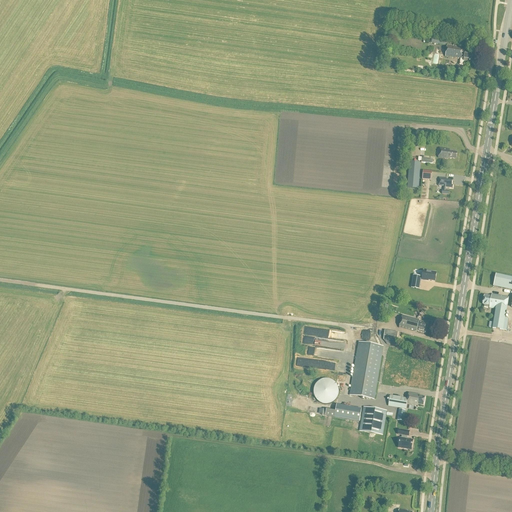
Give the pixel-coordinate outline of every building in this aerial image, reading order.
[(464,49),(447,46),(445,57),(462,60),(463,59),(464,59),(464,62),(473,63),(474,54),(465,53),(465,54),(463,54),(464,49)] [(448,150),(440,148),(438,158),(448,160),(448,158),(449,159),(451,159),(456,160),(457,153),(449,151),(448,150)] [(420,164),(410,163),(408,188),(418,189),(420,164)] [(423,171),(423,178),(431,179),(432,172),(423,171)] [(447,179),(439,178),(438,186),(444,187),(443,191),(442,191),(442,195),(449,195),(449,191),(445,191),(446,188),(453,189),(453,186),(452,186),(452,181),(446,181),(447,179)] [(413,276),(411,288),(419,290),(421,280),(422,280),(425,281),(425,280),(435,282),(437,273),(423,271),(422,278),(421,278),(421,277),(413,276)] [(511,278),(496,275),(493,287),(511,290),(511,278)] [(489,328),(493,329),(506,331),(508,320),(505,319),(506,311),(509,298),(492,295),(491,297),(484,296),(483,305),(485,305),(484,308),(488,309),(489,306),(490,306),(489,308),(496,309),(494,323),(490,323),(489,328)] [(420,320),(402,316),(399,328),(414,332),(417,331),(425,334),(428,324),(419,322),(420,320)] [(398,333),(385,331),(383,340),(387,345),(396,346),(398,333)] [(383,347),(359,343),(350,396),(374,400),(383,347)] [(317,383),(313,388),(313,395),(315,401),(321,405),(328,406),(334,403),(338,397),(339,390),(336,384),(330,380),(323,380),(317,383)] [(408,399),(390,396),(388,406),(406,409),(407,404),(418,406),(418,405),(424,406),(425,397),(419,396),(420,395),(409,393),(408,399)] [(325,410),(325,413),(349,416),(349,419),(359,421),(361,408),(336,405),(335,411),(325,410)] [(387,411),(364,408),(360,432),(382,435),(387,411)] [(409,437),(410,432),(399,430),(398,435),(402,436),(401,439),(400,438),(398,448),(412,451),(413,441),(407,440),(408,437),(409,437)]
